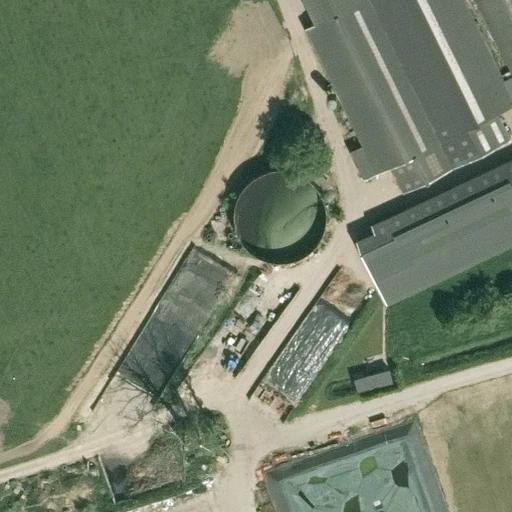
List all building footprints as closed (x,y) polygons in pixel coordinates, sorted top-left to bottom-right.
[(511,138),(499,112),(511,105),(511,93),(466,0),(305,0),(316,21),(306,26),(377,172),(390,165),(403,191),(511,138)] [(511,0),(477,0),(511,71),(511,0)] [(252,125),(270,139),(285,121),(267,106),(252,125)] [(358,237),(387,299),(511,242),(511,157),(372,222),(375,229),(358,237)] [(243,259),(312,249),(309,232),(321,230),(317,204),(316,204),(309,161),(229,174),(243,259)] [(210,287),(215,277),(185,263),(180,273),(210,287)] [(159,457),(140,464),(144,475),(163,469),(159,457)]
